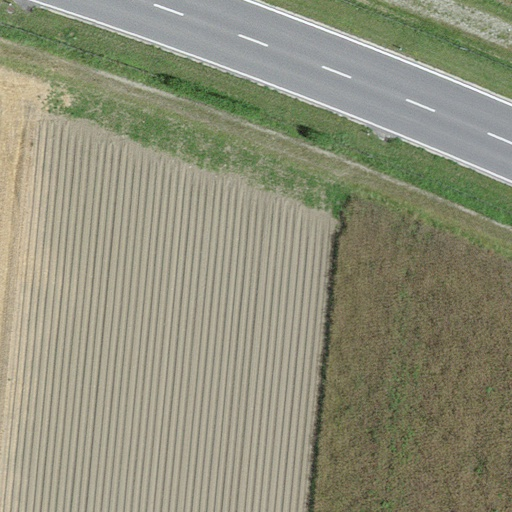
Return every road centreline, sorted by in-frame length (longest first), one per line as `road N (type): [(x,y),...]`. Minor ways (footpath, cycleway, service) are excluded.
road 1 (track): [(0,42),(96,70),(511,235)]
road 2 (secondary): [(511,144),(137,0)]
